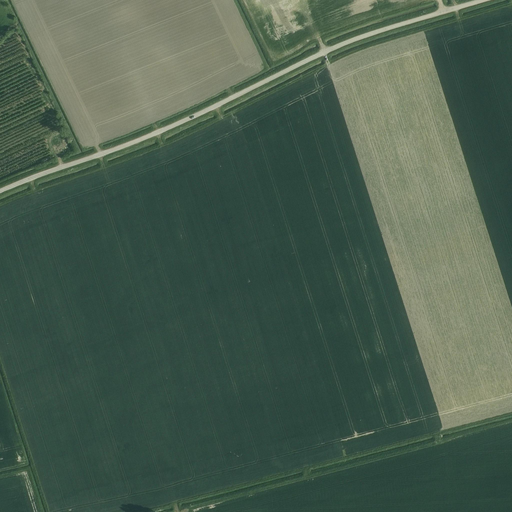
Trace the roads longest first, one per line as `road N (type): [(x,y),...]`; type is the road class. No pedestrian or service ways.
road 1 (unclassified): [(0,192),(152,135),(359,36),(483,0)]
road 2 (unclassified): [(162,511),(439,440)]
